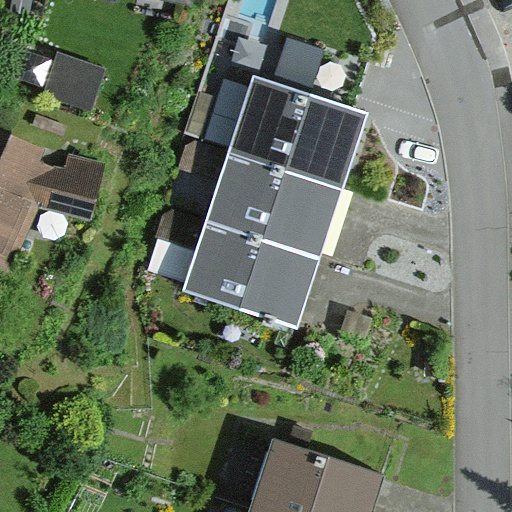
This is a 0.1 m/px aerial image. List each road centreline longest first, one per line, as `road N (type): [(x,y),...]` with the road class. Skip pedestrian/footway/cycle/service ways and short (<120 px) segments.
road 1 (residential): [(431,0),(466,96),(482,211),(482,359)]
road 2 (residential): [(482,359),(483,511)]
